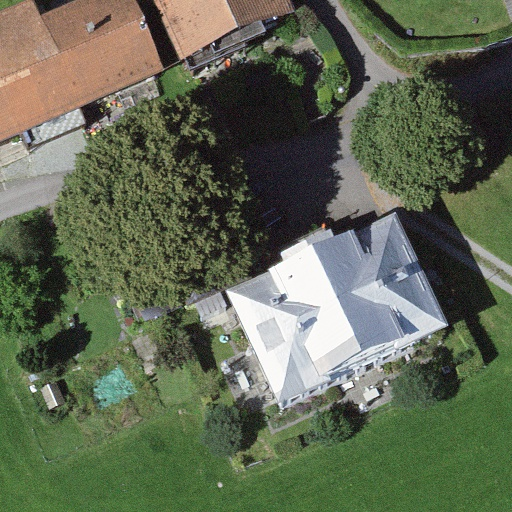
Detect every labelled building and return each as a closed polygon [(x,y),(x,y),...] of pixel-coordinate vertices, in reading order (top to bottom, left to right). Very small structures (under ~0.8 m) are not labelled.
[(133,0),(174,95),(282,49),(261,0),(133,0)] [(69,132),(154,99),(119,10),(34,44),(69,132)] [(0,29),(0,159),(69,132),(34,44),(26,20),(0,29)] [(104,275),(130,343),(250,297),(223,229),(104,275)] [(292,299),(234,324),(278,427),(447,355),(402,250),(346,273),(337,251),(281,274),(292,299)]
